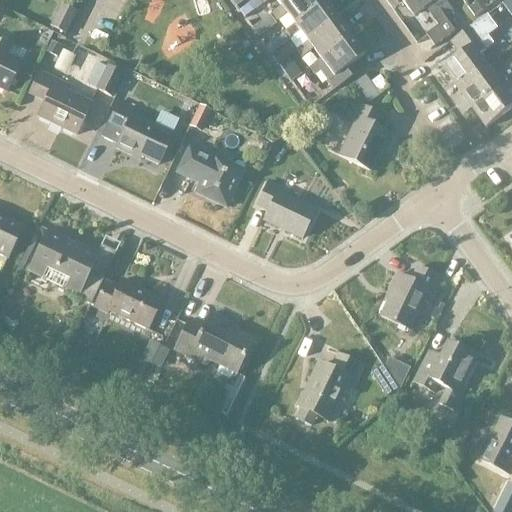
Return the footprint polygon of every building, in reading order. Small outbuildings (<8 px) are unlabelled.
[(240,0),(228,0),(236,10),(244,5),(240,0)] [(284,15),(292,25),(322,3),(319,0),(288,0),(278,8),(267,16),(273,24),(284,15)] [(429,0),(399,0),(413,18),(424,9),(438,27),(446,21),(443,17),(429,0)] [(429,0),(443,17),(451,11),(443,0),(429,0)] [(51,26),(68,31),(75,8),(59,3),(51,26)] [(297,33),(304,43),(335,20),(322,3),(292,25),(280,34),(285,41),(297,33)] [(442,69),(457,90),(487,68),(478,57),(492,46),(485,37),(496,30),(486,17),(476,24),(450,43),(460,56),(442,69)] [(310,51),(318,61),(348,39),(335,20),(304,43),(293,51),(299,59),(310,51)] [(438,27),(426,36),(434,48),(454,33),(446,21),(438,27)] [(317,72),(325,83),(324,84),(331,93),(357,73),(351,65),(362,57),(348,39),(318,61),(306,69),(311,76),(317,72)] [(511,65),(511,63),(511,39),(499,50),(511,65)] [(0,91),(3,93),(17,64),(23,53),(10,47),(8,51),(0,47),(0,91)] [(61,75),(71,53),(57,47),(47,69),(61,75)] [(487,68),(457,90),(471,109),(511,78),(511,65),(508,68),(494,79),(487,68)] [(106,68),(94,91),(110,99),(122,76),(106,68)] [(26,95),(42,103),(34,118),(73,136),(87,106),(61,93),(64,87),(37,74),(26,95)] [(364,76),(353,84),(362,97),(373,89),(364,76)] [(378,95),(385,89),(377,78),(369,83),(378,95)] [(511,78),(471,109),(486,129),(511,109),(511,102),(507,95),(511,91),(511,78)] [(115,103),(104,127),(119,134),(111,150),(127,157),(128,155),(154,167),(155,168),(177,121),(159,112),(151,128),(128,118),(132,111),(115,103)] [(336,158),(369,173),(380,151),(383,152),(390,137),(373,129),(379,117),(354,105),(345,124),(351,127),(336,158)] [(198,107),(187,129),(200,135),(210,113),(198,107)] [(185,150),(173,175),(196,186),(192,195),(223,210),(241,173),(210,158),(208,161),(185,150)] [(254,207),(266,212),(261,222),(299,240),(311,214),(282,200),(285,193),(265,184),(254,207)] [(378,197),(389,204),(396,193),(385,186),(378,197)] [(0,258),(4,260),(19,229),(0,219),(0,258)] [(29,264),(68,283),(63,294),(87,306),(108,263),(45,232),(29,264)] [(377,317),(406,331),(420,302),(427,306),(439,281),(414,269),(408,282),(395,275),(387,291),(390,292),(377,317)] [(90,309),(103,315),(105,313),(143,331),(158,300),(117,281),(114,288),(102,283),(90,309)] [(172,351),(204,367),(207,361),(233,374),(248,342),(222,330),(225,323),(207,314),(201,327),(186,320),(172,351)] [(159,370),(167,351),(148,343),(139,361),(159,370)] [(410,383),(431,394),(435,385),(444,390),(437,403),(453,411),(460,397),(455,394),(473,359),(443,343),(436,358),(426,353),(410,383)] [(295,408),(300,410),(294,420),(309,427),(315,417),(325,422),(342,386),(348,388),(357,368),(334,357),(328,371),(315,365),(295,408)] [(370,374),(378,386),(389,379),(381,367),(370,374)] [(478,462),(506,476),(509,470),(511,471),(511,425),(500,419),(478,462)] [(494,511),(511,511),(511,486),(508,485),(494,511)]
